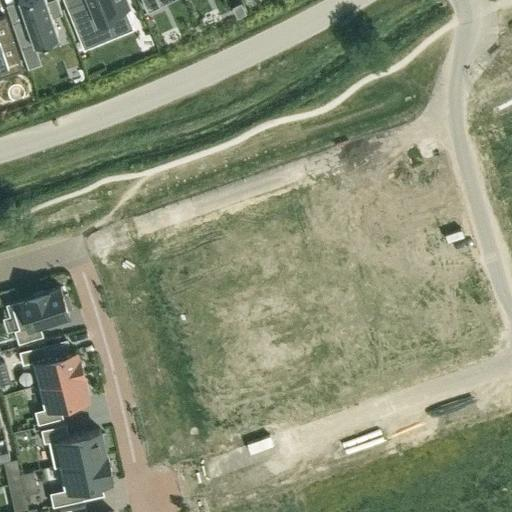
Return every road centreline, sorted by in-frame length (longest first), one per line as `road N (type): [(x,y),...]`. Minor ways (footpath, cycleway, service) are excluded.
road 1 (residential): [(76,249),(460,111)]
road 2 (residential): [(146,491),(511,354)]
road 3 (residential): [(354,0),(111,113),(0,153)]
road 4 (residential): [(146,491),(76,249)]
road 5 (residential): [(460,111),(511,281)]
